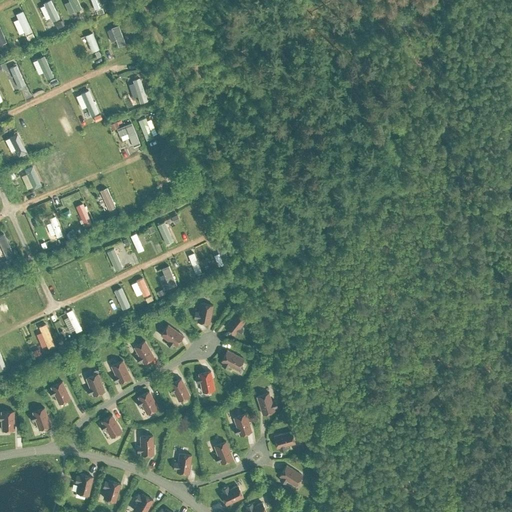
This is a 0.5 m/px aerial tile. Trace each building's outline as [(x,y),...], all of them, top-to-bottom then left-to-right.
[(49,0),(42,2),(47,18),(54,16),(49,0)] [(77,0),(69,0),(73,9),(80,7),(77,0)] [(88,0),(91,8),(102,4),(100,0),(88,0)] [(19,33),(27,31),(21,9),(14,11),(19,33)] [(60,19),(55,22),(58,28),(63,25),(60,19)] [(89,51),(98,48),(92,30),(80,35),(83,43),(86,42),(89,51)] [(61,65),(57,54),(66,50),(63,44),(48,51),(55,67),(61,65)] [(134,88),(141,84),(135,75),(129,79),(134,88)] [(89,109),(91,114),(98,111),(90,93),(81,97),(87,109),(89,109)] [(33,143),(48,136),(39,116),(33,119),(39,132),(38,133),(29,136),(33,143)] [(146,138),(155,135),(148,119),(140,122),(146,138)] [(119,126),(117,123),(116,121),(116,120),(109,123),(112,129),(119,126)] [(115,128),(119,136),(127,133),(132,147),(139,144),(131,122),(115,128)] [(13,135),(7,138),(12,148),(18,144),(13,135)] [(104,140),(109,151),(115,149),(110,137),(104,140)] [(40,141),(43,148),(51,145),(48,138),(40,141)] [(75,147),(77,155),(82,154),(84,162),(89,161),(85,144),(75,147)] [(55,178),(62,176),(56,156),(49,158),(55,178)] [(151,172),(142,175),(146,187),(155,183),(151,172)] [(119,179),(126,195),(135,191),(128,175),(119,179)] [(189,187),(187,179),(181,181),(183,189),(189,187)] [(98,187),(103,207),(114,205),(109,185),(98,187)] [(18,186),(14,188),(19,200),(24,197),(18,186)] [(81,201),(72,204),(79,225),(88,222),(81,201)] [(115,207),(108,210),(111,217),(118,214),(115,207)] [(188,209),(183,211),(188,226),(194,224),(188,209)] [(49,237),(57,235),(53,215),(45,217),(49,237)] [(156,222),(161,242),(173,239),(168,219),(156,222)] [(43,232),(40,225),(33,228),(36,235),(43,232)] [(127,235),(135,251),(141,248),(133,232),(127,235)] [(186,252),(193,271),(200,268),(193,250),(186,252)] [(77,262),(86,280),(91,277),(83,259),(77,262)] [(168,263),(157,267),(163,281),(174,277),(168,263)] [(57,275),(58,291),(64,290),(64,282),(68,282),(68,274),(57,275)] [(129,280),(131,285),(134,284),(137,290),(146,286),(141,274),(129,280)] [(117,286),(111,289),(117,302),(123,300),(117,286)] [(11,295),(5,298),(12,315),(18,312),(11,295)] [(93,298),(87,300),(95,319),(101,317),(93,298)] [(209,322),(213,304),(200,302),(198,311),(195,310),(194,317),(197,318),(197,319),(209,322)] [(69,311),(63,313),(70,329),(76,327),(69,311)] [(238,334),(243,328),(240,326),(246,319),(236,311),(224,325),(234,333),(235,332),(238,334)] [(30,325),(39,345),(47,341),(38,321),(30,325)] [(175,344),(183,334),(168,323),(160,334),(168,339),(166,342),(172,346),(174,343),(175,344)] [(10,338),(18,356),(25,353),(17,335),(10,338)] [(143,362),(154,355),(145,339),(134,346),(138,354),(135,356),(139,362),(142,360),(143,362)] [(237,368),(243,357),(227,349),(221,360),(223,361),(221,364),(227,367),(229,364),(237,368)] [(119,381),(130,376),(122,359),(111,365),(115,373),(112,375),(115,381),(118,379),(119,381)] [(214,388),(211,370),(198,372),(199,374),(195,375),(197,382),(200,381),(202,390),(214,388)] [(93,394),(104,389),(98,372),(86,377),(89,385),(86,387),(89,393),(92,392),(93,394)] [(189,393),(181,377),(170,383),(171,385),(167,386),(171,393),(174,391),(178,399),(189,393)] [(70,397),(62,380),(51,386),(51,387),(48,389),(51,395),(55,394),(58,402),(70,397)] [(157,406),(149,390),(138,396),(139,397),(135,399),(139,405),(142,404),(146,412),(157,406)] [(271,400),(269,391),(256,395),(262,413),(274,409),(274,407),(277,406),(275,399),(271,400)] [(50,424),(44,406),(32,411),(33,412),(30,413),(32,420),(35,419),(38,428),(50,424)] [(14,428),(14,410),(1,410),(1,412),(0,412),(0,419),(1,419),(2,428),(14,428)] [(236,425),(233,426),(235,433),(239,432),(239,434),(251,429),(245,412),(233,416),(236,425)] [(122,429),(112,414),(101,420),(102,422),(99,424),(103,430),(106,428),(111,436),(122,429)] [(286,448),(286,444),(295,442),(291,430),(274,434),(277,447),(279,446),(279,450),(286,448)] [(153,453),(153,434),(140,435),(140,444),(137,444),(137,451),(140,451),(141,453),(153,453)] [(221,462),(232,457),(226,440),(214,445),(217,453),(214,455),(217,461),(220,460),(221,462)] [(189,472),(191,454),(179,452),(177,461),(174,460),(173,467),(176,468),(176,470),(189,472)] [(295,484),(302,474),(286,464),(279,475),(281,475),(279,479),(285,482),(287,479),(295,484)] [(93,476),(80,473),(80,475),(76,474),(75,481),(78,482),(76,491),(88,494),(93,476)] [(121,482),(108,479),(108,480),(104,479),(102,486),(106,487),(103,496),(115,500),(121,482)] [(243,496),(237,484),(229,488),(227,485),(221,488),(222,491),(221,492),(226,503),(243,496)] [(141,494),(138,492),(134,499),(137,500),(133,508),(139,511),(145,511),(153,499),(142,492),(141,494)] [(266,511),(262,501),(253,505),(252,502),(245,505),(247,508),(245,509),(246,511),(266,511)]
